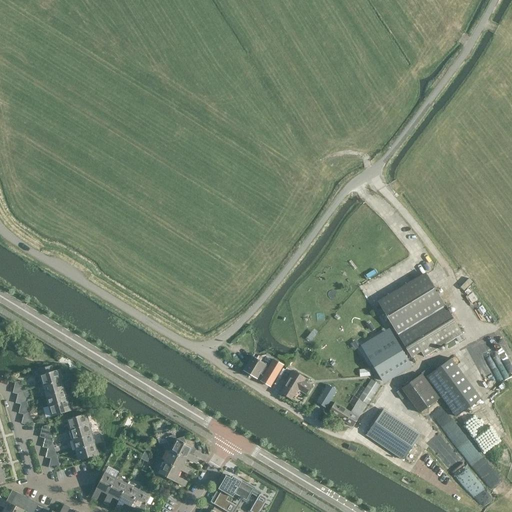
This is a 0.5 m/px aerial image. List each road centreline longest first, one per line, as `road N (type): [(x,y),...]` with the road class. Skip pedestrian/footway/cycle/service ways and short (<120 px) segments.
road 1 (unclassified): [(204,354),(252,312),(341,196),(391,150),(493,0)]
road 2 (tertiary): [(227,436),(0,297)]
road 3 (unclassified): [(0,228),(204,354)]
road 4 (residential): [(94,511),(32,481),(0,387)]
road 5 (unclassified): [(331,433),(204,354)]
road 6 (tertiary): [(353,511),(227,436)]
